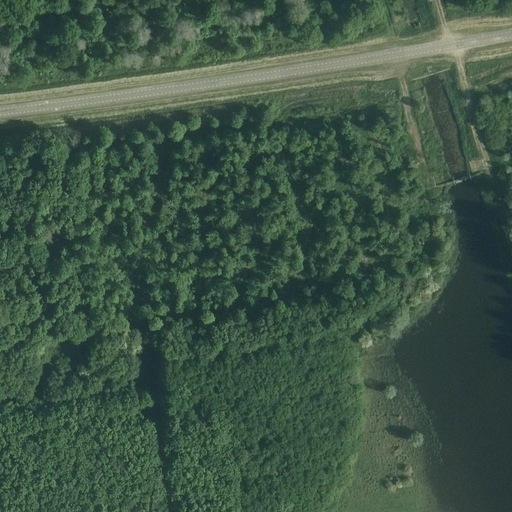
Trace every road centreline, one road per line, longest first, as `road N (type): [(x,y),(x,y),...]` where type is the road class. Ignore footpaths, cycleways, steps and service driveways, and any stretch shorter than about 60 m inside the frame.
road 1 (tertiary): [(0,111),(511,34)]
road 2 (track): [(437,0),(511,261)]
